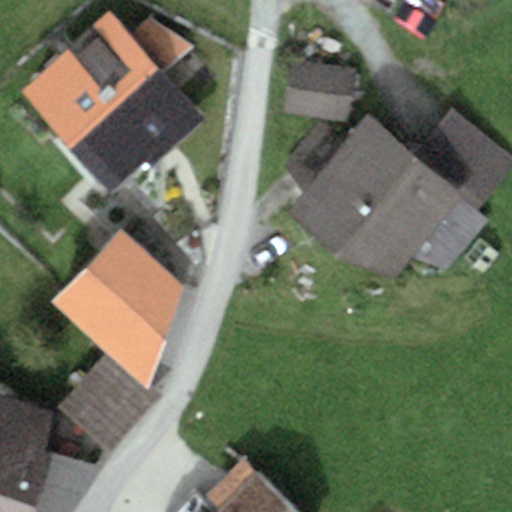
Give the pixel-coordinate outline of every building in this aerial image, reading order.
[(193,120),(102,15),(15,89),(102,203),(193,120)] [(458,193),(357,113),(270,215),(365,296),(458,193)] [(59,302),(115,357),(143,383),(178,288),(120,237),(59,302)] [(115,357),(62,414),(109,457),(162,400),(143,383),(115,357)] [(0,511),(8,511),(43,417),(0,401),(0,511)] [(282,511),(249,479),(227,504),(194,474),(151,511),(282,511)]
